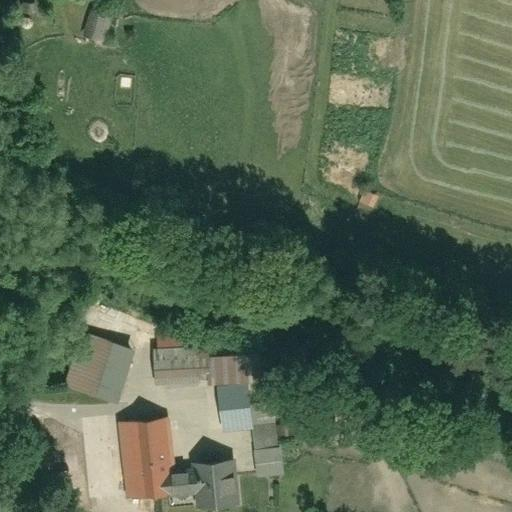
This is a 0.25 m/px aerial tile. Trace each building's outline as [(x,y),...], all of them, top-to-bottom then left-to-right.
[(78,334),(63,395),(118,409),(133,347),(78,334)] [(152,351),(153,385),(254,382),(253,348),(152,351)] [(206,408),(206,432),(245,432),(245,408),(206,408)] [(236,462),(187,465),(187,476),(169,477),(166,422),(113,425),(117,503),(170,500),(169,495),(189,494),(189,511),(191,511),(239,509),(236,462)] [(250,426),(253,463),(277,461),(274,424),(250,426)]
